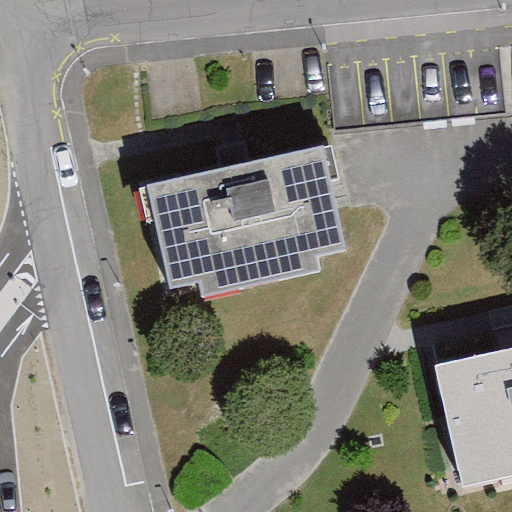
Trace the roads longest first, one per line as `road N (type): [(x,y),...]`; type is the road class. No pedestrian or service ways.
road 1 (residential): [(121,511),(11,28)]
road 2 (residential): [(11,28),(289,0)]
